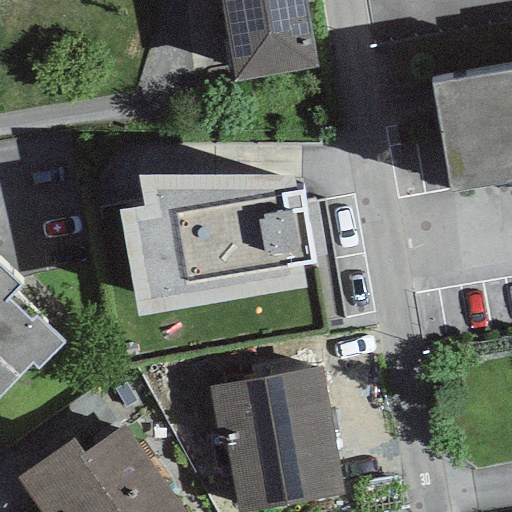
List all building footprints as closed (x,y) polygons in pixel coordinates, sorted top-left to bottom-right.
[(304,0),(218,0),(233,79),(316,64),(304,0)] [(511,66),(430,81),(449,189),(511,178),(511,66)] [(294,172),(137,172),(143,206),(119,208),(137,315),(306,283),(303,262),(313,261),(303,187),(297,188),(294,172)] [(0,394),(32,362),(36,366),(63,340),(34,312),(29,318),(7,297),(20,283),(0,262),(0,394)] [(208,384),(216,435),(210,436),(217,475),(231,473),(237,511),(239,511),(342,495),(321,365),(208,384)] [(72,435),(16,475),(42,511),(184,511),(121,423),(83,450),(72,435)]
